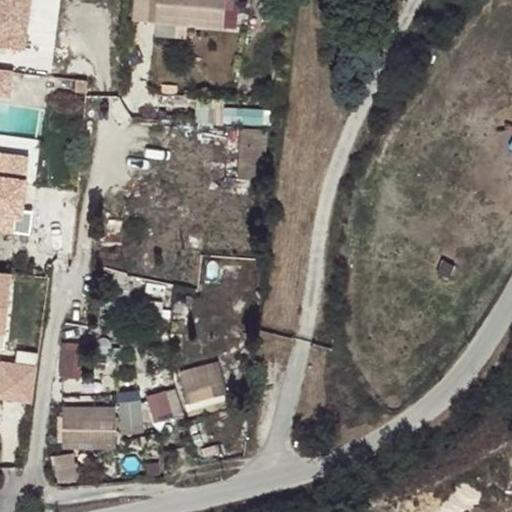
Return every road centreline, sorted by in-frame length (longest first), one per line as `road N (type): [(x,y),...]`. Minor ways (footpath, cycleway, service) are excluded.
road 1 (residential): [(282,486),(328,194),(417,0)]
road 2 (unknown): [(18,511),(113,135)]
road 3 (unclassified): [(511,290),(466,364),(417,417),(348,461),(282,486)]
road 4 (unclassified): [(282,486),(161,511)]
